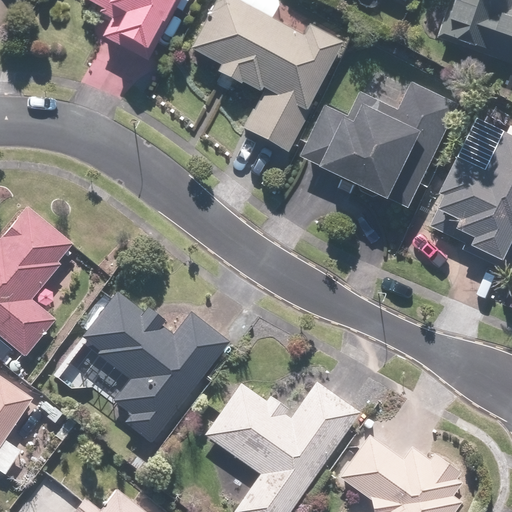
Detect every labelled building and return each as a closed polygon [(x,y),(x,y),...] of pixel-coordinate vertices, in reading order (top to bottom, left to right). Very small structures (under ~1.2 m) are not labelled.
[(142,62),(177,0),(75,0),(108,19),(98,36),(142,62)] [(305,112),(342,43),(307,24),(300,38),(268,21),(277,3),(271,0),(212,0),(186,51),(217,67),(212,75),(240,89),(242,86),(258,94),(238,131),(288,158),(310,115),(305,112)] [(511,0),(450,0),(435,41),(511,69),(511,0)] [(409,212),(459,104),(415,84),(413,88),(374,70),(352,116),(325,104),(299,160),(409,212)] [(511,137),(501,132),(485,169),(460,157),(427,231),(506,266),(511,253),(511,137)] [(0,364),(3,366),(15,353),(24,361),(56,323),(30,300),(58,267),(54,264),(69,247),(25,209),(0,237),(0,364)] [(80,383),(93,368),(106,379),(91,398),(146,445),(229,346),(191,314),(171,338),(159,328),(164,322),(146,307),(142,313),(115,290),(68,347),(77,355),(64,370),(80,383)] [(20,454),(3,442),(36,395),(0,369),(0,481),(20,454)] [(286,511),(357,412),(313,381),(286,419),(280,415),(284,408),(264,394),(260,400),(235,382),(197,436),(257,478),(233,511),(286,511)] [(449,511),(457,501),(450,497),(458,484),(452,481),(459,469),(429,451),(425,458),(410,448),(404,458),(365,434),(336,481),(369,501),(369,511),(449,511)] [(148,511),(115,487),(97,510),(82,498),(71,511),(148,511)]
